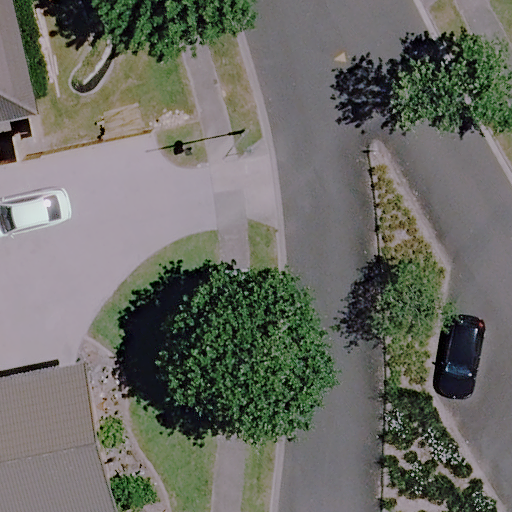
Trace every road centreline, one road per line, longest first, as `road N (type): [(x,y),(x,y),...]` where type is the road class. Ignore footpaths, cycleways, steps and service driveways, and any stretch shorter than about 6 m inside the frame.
road 1 (residential): [(330,45),(351,341),(341,511)]
road 2 (residential): [(511,299),(330,45)]
